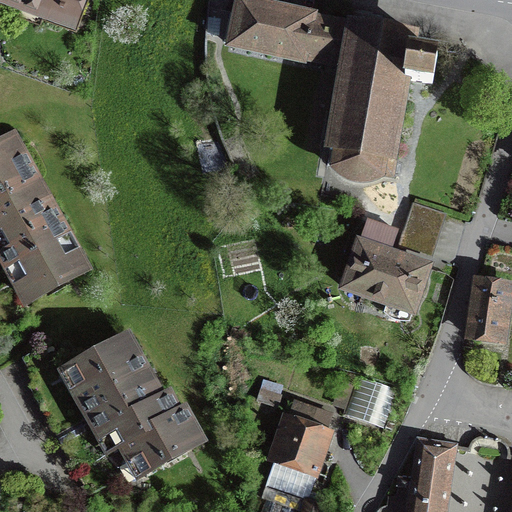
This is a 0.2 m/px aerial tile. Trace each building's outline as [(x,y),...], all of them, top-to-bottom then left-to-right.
[(2,0),(24,8),(27,0),(31,0),(46,5),(42,15),(73,26),(82,0),(2,0)] [(312,14),(242,0),(239,0),(230,46),(303,61),(303,58),(343,66),(328,149),(332,150),(330,163),(332,167),(335,172),(339,175),(345,179),(349,181),(355,183),(363,183),(369,182),(376,181),(381,178),(384,175),(394,177),(397,161),(392,160),(406,79),(434,84),(439,57),(411,52),(415,33),(383,27),(351,22),(351,24),(311,17),(312,14)] [(0,239),(5,249),(0,252),(10,269),(15,266),(23,280),(18,283),(28,301),(84,270),(74,252),(69,255),(61,241),(66,238),(50,209),(44,212),(42,208),(44,207),(35,190),(27,194),(24,189),(36,182),(12,140),(0,146),(0,239)] [(430,256),(444,216),(414,206),(401,246),(430,256)] [(345,288),(388,303),(385,313),(409,321),(426,268),(389,255),(397,232),(367,222),(345,288)] [(0,316),(16,308),(0,277),(0,316)] [(511,288),(479,284),(472,332),(498,336),(503,303),(510,304),(511,291),(511,288)] [(123,461),(122,464),(131,480),(134,480),(167,462),(165,458),(198,440),(181,409),(176,412),(166,393),(150,402),(137,378),(145,373),(126,339),(71,370),(80,385),(74,388),(101,437),(107,434),(115,450),(123,445),(130,457),(123,461)] [(68,366),(57,345),(30,359),(41,380),(35,383),(56,424),(78,412),(57,372),(68,366)] [(397,388),(354,376),(342,416),(385,429),(397,388)] [(279,402),(285,384),(267,378),(261,395),(279,402)] [(295,404),(275,461),(313,473),(332,417),(295,404)] [(60,446),(91,431),(86,420),(55,435),(60,446)] [(69,447),(93,491),(113,481),(89,437),(69,447)] [(458,443),(417,437),(411,475),(397,472),(395,486),(409,488),(405,511),(446,511),(457,448),(458,443)] [(304,511),(308,501),(317,474),(313,473),(275,461),(261,498),(265,499),(260,511),(278,511),(281,505),(283,505),(280,511),(297,511),(298,510),(302,511),(304,511)] [(320,511),(323,506),(308,501),(304,511),(320,511)]
